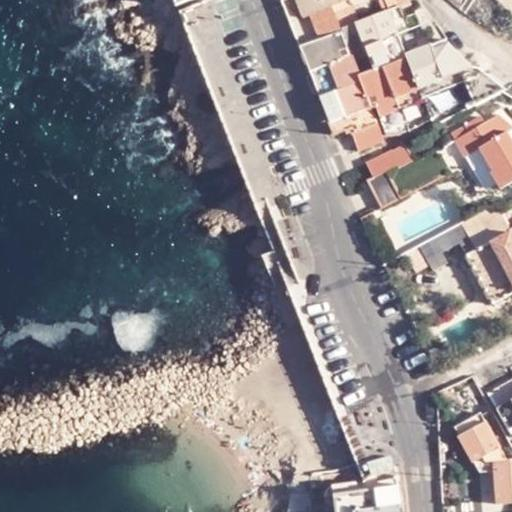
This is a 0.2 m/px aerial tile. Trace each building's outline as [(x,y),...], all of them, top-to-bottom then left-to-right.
[(310,0),(285,0),(282,2),(291,24),(316,15),(310,0)] [(310,0),(316,15),(348,4),(356,0),(310,0)] [(372,0),(380,19),(388,16),(395,13),(407,7),(399,0),(394,0),(387,3),(386,0),(372,0)] [(316,15),(291,24),(296,37),(300,49),(343,33),(357,28),(348,4),(316,15)] [(401,24),(395,13),(388,16),(398,38),(416,31),(412,21),(401,24)] [(380,19),(357,28),(365,50),(398,38),(388,16),(380,19)] [(365,50),(357,28),(343,33),(352,58),(353,61),(367,54),(365,50)] [(343,33),(300,49),(310,75),(322,70),(352,58),(343,33)] [(398,38),(365,50),(367,54),(374,72),(382,69),(407,60),(398,38)] [(407,55),(409,59),(430,48),(425,40),(413,46),(415,50),(407,55)] [(492,82),(444,41),(443,42),(445,47),(448,47),(449,49),(470,70),(462,74),(466,86),(468,93),(492,82)] [(445,47),(443,42),(430,48),(409,59),(407,60),(419,91),(462,74),(470,70),(449,49),(448,47),(445,47)] [(147,70),(163,70),(162,53),(146,54),(147,70)] [(374,72),(367,54),(353,61),(360,78),(374,72)] [(353,61),(352,58),(322,70),(331,95),(362,83),(360,78),(353,61)] [(419,91),(407,60),(382,69),(395,101),(419,91)] [(395,101),(382,69),(374,72),(360,78),(362,83),(372,110),(375,109),(395,101)] [(322,70),(310,75),(319,98),(331,95),(322,70)] [(462,74),(419,91),(424,102),(466,86),(462,74)] [(505,93),(492,82),(468,93),(475,108),(505,93)] [(362,83),(331,95),(341,121),(372,110),(362,83)] [(424,102),(419,91),(395,101),(399,111),(424,102)] [(331,95),(319,98),(330,126),(341,121),(331,95)] [(399,111),(395,101),(375,109),(378,121),(399,111)] [(372,110),(341,121),(330,126),(333,138),(376,121),(372,110)] [(399,111),(378,121),(386,137),(407,133),(399,111)] [(448,144),(459,161),(472,153),(486,175),(483,176),(494,194),(511,183),(511,152),(502,135),(510,130),(493,118),(448,144)] [(384,144),(376,121),(346,133),(348,139),(352,137),(358,153),(384,144)] [(395,172),(409,163),(400,148),(387,156),(386,155),(361,168),(370,182),(393,168),(395,172)] [(370,182),(363,186),(379,215),(448,175),(434,149),(409,163),(395,172),(393,168),(370,182)] [(472,153),(459,161),(473,183),(483,176),(486,175),(472,153)] [(497,210),(465,226),(474,243),(505,226),(497,210)] [(492,307),(511,295),(511,233),(510,235),(467,259),(492,307)] [(511,384),(490,398),(497,411),(511,402),(511,384)] [(511,402),(497,411),(511,437),(511,402)] [(511,460),(508,461),(482,415),(456,430),(475,464),(484,459),(492,473),(493,473),(496,473),(499,506),(511,504),(511,460)] [(492,473),(484,459),(475,464),(481,474),(492,473)] [(399,489),(389,490),(394,508),(403,508),(399,489)] [(363,511),(394,508),(389,490),(337,498),(338,511),(363,511)]
